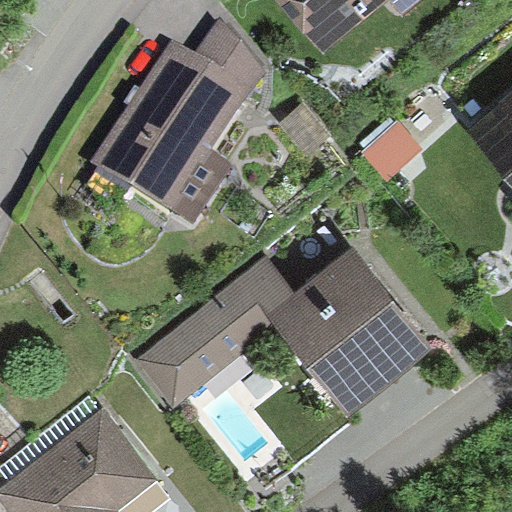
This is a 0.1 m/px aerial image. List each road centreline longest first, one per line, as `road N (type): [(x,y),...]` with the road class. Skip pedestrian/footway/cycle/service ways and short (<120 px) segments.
road 1 (residential): [(300,511),(511,368)]
road 2 (residential): [(0,142),(90,0)]
